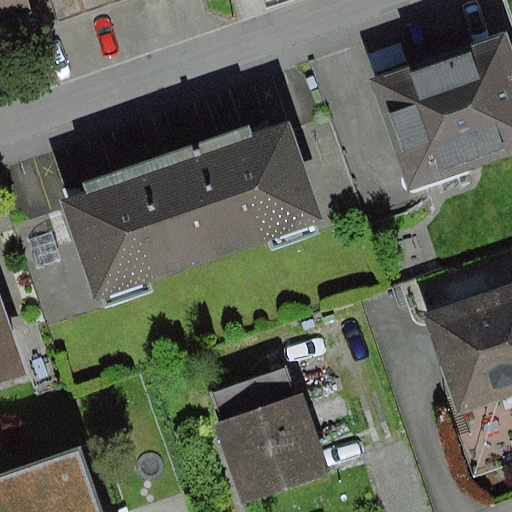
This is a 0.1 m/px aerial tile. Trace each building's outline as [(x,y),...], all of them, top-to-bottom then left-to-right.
[(30,0),(0,0),(0,28),(36,19),(30,0)] [(52,0),(59,19),(116,0),(52,0)] [(511,35),(376,77),(413,195),(511,164),(511,35)] [(295,126),(77,197),(113,306),(331,235),(295,126)] [(0,255),(0,393),(42,380),(0,255)] [(442,326),(471,416),(511,403),(511,257),(410,290),(423,332),(442,326)] [(308,369),(214,397),(246,506),(341,478),(308,369)] [(102,511),(84,456),(0,483),(0,511),(102,511)]
